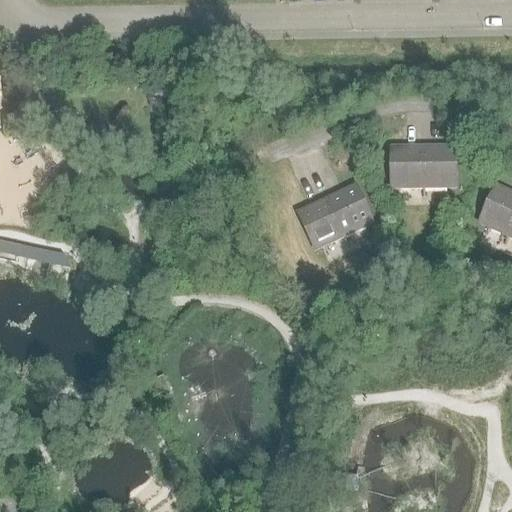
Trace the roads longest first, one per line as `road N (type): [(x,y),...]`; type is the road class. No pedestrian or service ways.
road 1 (unclassified): [(12,0),(19,14),(44,22),(511,14)]
road 2 (residential): [(275,155),(413,104),(461,107),(511,137)]
